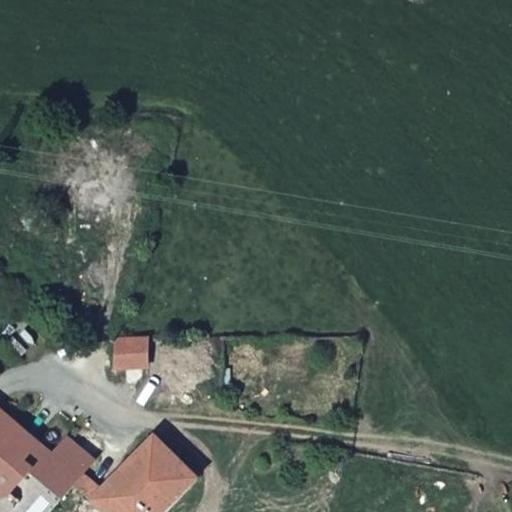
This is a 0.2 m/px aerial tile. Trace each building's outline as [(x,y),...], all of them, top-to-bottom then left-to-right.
[(148,340),(114,339),(113,365),(150,367),(148,340)] [(0,487),(17,466),(40,437),(0,403),(0,487)] [(40,437),(17,466),(56,496),(76,475),(85,464),(95,453),(72,433),(56,450),(40,437)] [(175,511),(206,479),(199,473),(161,437),(111,488),(102,498),(111,506),(105,511),(175,511)] [(111,488),(85,464),(76,475),(102,498),(111,488)]
